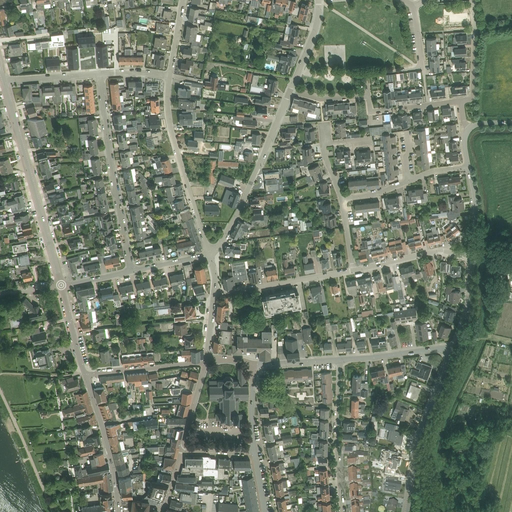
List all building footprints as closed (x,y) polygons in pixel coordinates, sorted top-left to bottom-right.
[(19,0),(21,9),(26,9),(26,12),(32,11),(31,4),(29,4),(28,0),(19,0)] [(36,0),(37,3),(37,5),(36,8),(45,10),(44,4),(43,0),(36,0)] [(288,11),(291,0),(290,0),(281,0),(279,15),(282,15),(282,11),(283,11),(284,6),(287,6),(286,7),(288,7),(287,9),(288,9),(287,11),(288,11)] [(302,3),(300,9),(298,6),(296,7),(294,7),(295,1),(291,0),(289,9),(307,14),(307,13),(309,5),(302,3)] [(161,12),(163,13),(162,17),(165,17),(170,18),(171,10),(164,9),(165,6),(159,5),(157,5),(157,6),(156,6),(155,10),(157,11),(161,12)] [(289,9),(288,13),(289,14),(291,15),(291,14),(297,16),(296,17),(305,20),(306,14),(307,14),(289,9)] [(188,20),(193,20),(197,21),(197,20),(197,19),(200,19),(201,18),(205,19),(205,16),(198,15),(198,14),(189,13),(188,20)] [(459,22),(466,21),(466,13),(454,14),(454,21),(459,21),(459,22)] [(248,15),(247,20),(247,21),(256,23),(257,17),(248,15)] [(156,31),(163,32),(168,33),(169,24),(158,22),(158,20),(158,18),(152,18),(150,30),(156,31)] [(285,33),(289,34),(298,36),(300,29),(297,28),(297,25),(292,24),(291,23),(290,27),(286,26),(285,33)] [(14,34),(13,29),(12,25),(3,26),(5,36),(14,34)] [(197,34),(198,27),(187,25),(186,32),(197,34)] [(455,37),(453,37),(454,43),(458,43),(464,43),(464,42),(467,42),(467,34),(464,35),(464,31),(455,32),(455,37)] [(192,45),(197,45),(198,41),(196,40),(197,34),(186,32),(185,39),(192,40),(191,44),(192,45)] [(50,47),(65,45),(63,33),(51,35),(52,41),(49,41),(49,40),(48,40),(49,40),(35,42),(36,49),(38,48),(42,48),(44,48),(48,47),(50,47)] [(300,36),(298,36),(289,34),(285,33),(283,40),(280,39),(279,44),(282,44),(293,46),(294,42),(297,43),(298,39),(299,39),(300,36)] [(167,39),(164,38),(164,37),(160,36),(160,37),(155,37),(154,46),(166,48),(167,39)] [(21,43),(19,44),(9,45),(9,48),(8,49),(9,56),(10,56),(22,54),(21,43)] [(182,55),(191,56),(191,52),(196,53),(196,52),(201,52),(202,52),(208,53),(208,48),(203,47),(200,46),(197,45),(192,45),(191,48),(188,47),(188,49),(183,48),(183,52),(182,52),(182,53),(183,53),(182,55)] [(452,56),(456,56),(456,57),(463,56),(463,55),(467,55),(466,48),(461,48),(458,48),(458,45),(452,46),(452,51),(451,51),(452,56)] [(152,58),(154,58),(153,65),(163,66),(164,58),(160,58),(161,54),(154,53),(152,53),(152,58)] [(271,60),(271,59),(282,62),(280,71),(287,72),(289,63),(294,65),(296,56),(288,53),(287,57),(281,55),(280,57),(273,55),(272,55),(268,54),(267,59),(271,60)] [(26,56),(22,56),(22,60),(23,63),(30,62),(29,55),(27,55),(26,56)] [(21,64),(20,61),(20,59),(16,60),(11,62),(14,72),(23,70),(21,64)] [(180,70),(184,71),(183,72),(188,73),(189,67),(193,67),(194,61),(186,59),(186,63),(181,62),(180,70)] [(456,70),(458,70),(463,70),(463,69),(466,69),(466,67),(467,67),(467,63),(466,63),(466,61),(459,62),(459,59),(450,59),(450,61),(453,61),(453,64),(455,64),(456,70)] [(225,89),(225,83),(217,82),(218,77),(217,77),(217,76),(216,75),(215,75),(214,74),(213,75),(212,75),(212,76),(211,76),(211,82),(207,81),(205,83),(205,87),(210,87),(210,88),(216,89),(216,88),(225,89)] [(278,80),(273,79),(269,79),(267,89),(266,89),(265,93),(266,94),(271,95),(272,91),(275,91),(276,85),(277,85),(278,80)] [(132,89),(135,89),(135,81),(128,81),(128,88),(125,89),(126,91),(127,94),(127,96),(129,96),(129,93),(129,92),(132,92),(132,89)] [(32,89),(39,88),(39,83),(25,84),(25,87),(23,88),(23,93),(32,93),(32,89)] [(76,99),(76,91),(75,86),(75,87),(72,87),(72,84),(66,85),(67,94),(70,93),(72,101),(76,100),(78,100),(78,99),(76,99)] [(146,84),(146,89),(146,91),(144,91),(144,95),(151,94),(151,95),(155,95),(155,91),(159,91),(159,88),(159,87),(159,84),(146,84)] [(54,102),(58,102),(57,88),(54,88),(54,85),(48,86),(49,95),(52,95),(54,102)] [(60,88),(57,88),(58,102),(63,101),(63,94),(67,94),(66,85),(60,85),(60,88)] [(461,86),(459,86),(460,95),(467,95),(466,85),(461,86)] [(45,95),(49,95),(48,86),(42,86),(43,89),(40,89),(39,88),(40,96),(40,101),(41,101),(42,101),(42,103),(45,103),(45,95)] [(438,89),(439,98),(446,97),(446,94),(449,94),(448,86),(445,86),(445,88),(438,89)] [(459,86),(452,87),(452,86),(448,86),(449,94),(453,93),(453,96),(460,95),(459,86)] [(177,95),(187,96),(187,95),(190,96),(191,89),(178,88),(178,94),(177,94),(177,95)] [(415,88),(411,89),(408,89),(410,102),(413,102),(416,102),(417,102),(416,92),(415,88)] [(419,92),(416,92),(417,102),(418,102),(420,101),(424,101),(422,88),(419,88),(419,92)] [(432,99),(439,98),(438,89),(431,90),(431,88),(428,89),(428,96),(432,96),(432,99)] [(408,89),(402,90),(403,103),(404,103),(407,103),(410,102),(408,89)] [(391,91),(391,90),(384,91),(385,99),(395,97),(394,91),(391,91)] [(402,90),(398,91),(394,91),(395,97),(396,106),(396,104),(399,104),(402,104),(402,103),(403,103),(402,90)] [(85,92),(85,96),(78,96),(78,99),(93,98),(93,91),(85,92)] [(40,96),(32,96),(32,93),(23,93),(23,99),(26,99),(27,103),(33,102),(40,101),(40,96)] [(254,102),(265,104),(265,103),(270,104),(271,97),(262,95),(262,98),(255,98),(253,98),(252,99),(252,101),(253,102),(254,102)] [(248,98),(235,96),(234,102),(247,104),(248,98)] [(298,112),(299,109),(301,100),(299,99),(300,98),(294,97),(290,111),(292,111),(298,112)] [(395,97),(385,99),(386,106),(392,106),(392,104),(396,104),(396,106),(395,97)] [(78,99),(78,100),(76,100),(77,106),(80,106),(80,102),(85,101),(86,105),(94,104),(93,98),(78,99)] [(178,106),(183,107),(192,108),(191,111),(195,112),(195,111),(200,112),(200,110),(202,110),(202,108),(196,107),(196,100),(193,99),(193,101),(178,99),(178,106)] [(299,109),(304,111),(303,114),(305,115),(309,101),(304,100),(304,101),(301,100),(299,109)] [(29,116),(34,115),(37,114),(35,108),(41,107),(41,102),(41,101),(40,101),(33,102),(34,105),(27,107),(29,116)] [(123,110),(123,107),(121,107),(120,101),(112,102),(113,109),(115,108),(115,111),(120,110),(123,110)] [(309,101),(305,115),(307,116),(308,112),(317,114),(319,108),(316,107),(317,104),(314,104),(315,103),(309,101)] [(342,113),(343,114),(348,114),(348,115),(354,114),(353,105),(350,105),(349,102),(350,102),(344,102),(344,103),(342,104),(342,113)] [(333,118),(335,117),(334,103),(328,103),(328,105),(326,105),(326,107),(323,108),(323,114),(333,114),(333,118)] [(335,117),(337,117),(337,114),(342,113),(342,104),(339,104),(339,103),(334,103),(335,117)] [(86,111),(87,112),(95,111),(94,104),(86,105),(86,109),(81,109),(81,114),(86,114),(85,111),(86,111)] [(159,111),(159,104),(151,105),(147,105),(147,109),(145,109),(145,111),(144,111),(144,114),(150,114),(156,114),(156,111),(159,111)] [(266,114),(266,112),(266,111),(267,110),(267,109),(266,108),(266,107),(257,106),(257,110),(255,109),(255,107),(252,106),(252,109),(251,109),(250,114),(256,115),(261,115),(261,113),(266,114)] [(443,113),(444,118),(449,117),(450,119),(455,118),(454,110),(451,110),(451,107),(443,108),(443,113)] [(428,111),(429,115),(429,119),(432,119),(433,121),(439,121),(438,113),(435,113),(434,110),(428,111)] [(202,119),(198,119),(198,120),(196,120),(195,112),(191,111),(188,111),(182,111),(182,113),(179,114),(180,124),(193,123),(193,127),(198,127),(203,126),(202,119)] [(413,113),(414,117),(415,124),(423,123),(423,122),(426,122),(426,118),(423,118),(422,111),(413,113)] [(393,117),(394,126),(394,125),(402,125),(402,127),(408,127),(408,126),(408,123),(411,123),(410,115),(407,115),(407,114),(407,113),(398,114),(398,115),(399,115),(399,116),(394,117),(393,117)] [(257,122),(256,122),(256,120),(252,120),(253,117),(244,116),(236,115),(236,116),(234,115),(233,119),(235,120),(235,123),(235,124),(236,124),(236,125),(237,125),(242,126),(256,128),(256,126),(257,125),(257,123),(257,122)] [(150,127),(155,126),(160,126),(160,119),(156,119),(156,116),(149,116),(149,117),(145,117),(146,127),(150,127)] [(42,118),(32,119),(27,119),(35,145),(47,142),(46,136),(41,137),(40,135),(47,133),(43,118),(42,118)] [(96,118),(95,118),(87,119),(88,122),(84,123),(85,126),(96,125),(96,118)] [(127,127),(127,130),(137,128),(137,125),(137,119),(132,120),(133,126),(127,127)] [(115,129),(120,128),(123,128),(126,127),(126,124),(125,121),(114,122),(115,129)] [(447,125),(448,135),(456,134),(455,128),(456,128),(456,124),(447,125)] [(89,133),(95,133),(97,132),(96,125),(85,126),(85,130),(89,129),(89,133)] [(305,126),(305,131),(306,139),(315,138),(315,133),(314,133),(314,132),(315,132),(315,129),(312,129),(312,126),(305,126)] [(369,127),(370,131),(370,135),(381,134),(380,126),(369,127)] [(291,135),(296,134),(296,127),(288,128),(289,131),(282,132),(283,139),(291,139),(291,135)] [(337,129),(338,136),(346,135),(346,138),(361,137),(360,133),(350,134),(349,132),(346,132),(346,128),(337,129)] [(146,141),(147,142),(148,147),(154,145),(154,144),(159,143),(159,141),(159,140),(163,139),(161,130),(156,131),(154,131),(154,132),(151,132),(151,130),(146,131),(147,135),(145,136),(146,141)] [(194,148),(193,150),(199,151),(200,140),(203,140),(203,132),(200,132),(195,131),(194,139),(195,139),(195,140),(188,140),(187,147),(194,148)] [(125,132),(123,132),(118,133),(118,140),(126,139),(129,138),(129,136),(126,136),(125,132)] [(242,140),(242,141),(241,145),(247,145),(248,145),(252,146),(252,144),(259,145),(261,134),(256,133),(252,133),(252,136),(249,136),(249,138),(246,137),(244,137),(244,141),(242,140)] [(441,138),(435,138),(435,141),(437,141),(437,143),(445,142),(446,142),(447,145),(449,145),(450,149),(458,148),(457,140),(450,141),(450,137),(445,138),(444,137),(441,138)] [(127,146),(126,139),(118,140),(119,147),(127,146)] [(89,146),(90,153),(98,152),(97,144),(89,146)] [(252,152),(249,151),(250,148),(251,148),(252,146),(248,145),(247,145),(241,145),(236,144),(235,144),(234,150),(241,151),(240,154),(244,154),(244,159),(245,159),(246,160),(247,159),(252,159),(252,152)] [(312,147),(307,147),(303,148),(303,144),(299,145),(297,145),(297,148),(300,148),(300,150),(303,150),(303,154),(315,153),(315,151),(312,151),(312,150),(313,150),(312,150),(312,147)] [(128,150),(125,151),(120,151),(121,158),(129,157),(132,157),(132,156),(133,156),(132,153),(131,153),(131,150),(137,150),(136,149),(137,149),(137,147),(130,148),(130,150),(128,150)] [(285,159),(285,154),(284,149),(276,150),(277,160),(285,159)] [(338,156),(335,157),(336,164),(341,164),(340,160),(345,159),(344,151),(344,149),(340,149),(341,151),(337,151),(338,156)] [(364,151),(365,161),(370,160),(371,167),(372,167),(375,166),(375,164),(374,157),(371,158),(370,149),(368,150),(368,151),(364,152),(364,151)] [(39,159),(39,160),(47,158),(48,158),(47,156),(56,156),(56,155),(58,155),(58,151),(55,152),(55,150),(46,151),(37,153),(38,157),(38,159),(39,159)] [(354,162),(354,160),(354,154),(351,155),(350,150),(344,151),(345,159),(345,162),(350,162),(350,163),(352,162),(352,165),(355,165),(354,162)] [(355,165),(360,164),(359,162),(365,161),(364,151),(363,151),(364,152),(360,152),(359,151),(357,151),(357,156),(357,159),(354,160),(354,162),(355,165)] [(304,161),(308,161),(313,161),(313,158),(313,157),(313,156),(315,156),(315,153),(303,154),(303,159),(301,159),(301,161),(298,161),(298,166),(300,166),(304,166),(304,161)] [(458,155),(452,156),(452,153),(446,153),(447,159),(450,159),(451,162),(459,162),(458,155)] [(168,158),(164,159),(162,160),(160,156),(154,158),(155,162),(157,167),(170,164),(168,158)] [(91,158),(90,159),(88,159),(89,166),(90,166),(92,166),(92,165),(100,164),(99,157),(91,159),(91,158)] [(130,164),(129,157),(121,158),(122,165),(130,164)] [(0,168),(2,174),(7,172),(12,171),(9,158),(4,160),(0,160),(0,168)] [(55,160),(48,162),(47,158),(39,160),(41,168),(56,164),(55,160)] [(208,182),(214,183),(216,160),(210,159),(208,182)] [(44,177),(48,176),(52,175),(51,171),(51,170),(54,169),(60,167),(59,163),(56,164),(41,168),(44,177)] [(99,174),(99,172),(101,171),(100,164),(92,165),(92,166),(90,166),(91,169),(92,169),(93,173),(94,173),(94,175),(99,174)] [(156,174),(161,173),(172,169),(170,164),(157,167),(155,168),(156,174)] [(318,165),(314,166),(309,168),(308,165),(307,166),(304,166),(300,166),(301,166),(303,172),(305,171),(305,170),(306,170),(307,171),(306,172),(307,175),(308,175),(311,174),(321,170),(318,165)] [(283,168),(283,176),(295,174),(294,167),(283,168)] [(123,170),(125,176),(132,175),(136,174),(134,168),(123,170)] [(316,179),(319,178),(323,176),(321,170),(311,174),(313,180),(308,182),(309,186),(317,183),(316,179)] [(265,183),(266,190),(279,188),(278,181),(277,182),(276,178),(280,177),(279,172),(279,171),(275,172),(264,173),(265,179),(266,179),(267,183),(265,183)] [(221,174),(218,181),(232,186),(235,179),(230,177),(221,174)] [(155,177),(155,181),(164,180),(164,184),(165,184),(175,182),(174,175),(168,176),(168,175),(155,177)] [(439,178),(439,183),(440,184),(449,183),(450,183),(449,176),(439,178)] [(452,176),(449,176),(450,183),(449,183),(450,186),(458,184),(458,183),(461,182),(460,176),(452,177),(452,176)] [(92,186),(96,186),(104,184),(103,178),(98,179),(95,179),(95,183),(93,184),(91,184),(92,186)] [(13,180),(10,181),(10,182),(8,182),(6,183),(5,182),(2,182),(3,189),(6,188),(11,187),(12,189),(14,188),(19,187),(17,179),(13,180)] [(48,191),(52,190),(55,189),(54,185),(58,184),(57,183),(57,181),(49,183),(50,184),(46,185),(48,191)] [(320,188),(320,195),(330,194),(329,188),(327,188),(327,182),(320,183),(321,188),(320,188)] [(181,183),(168,187),(169,191),(166,192),(168,199),(175,198),(174,195),(183,192),(181,183)] [(105,190),(104,184),(96,186),(97,189),(93,190),(94,193),(97,192),(105,190)] [(423,188),(416,189),(417,198),(421,198),(421,201),(428,200),(427,194),(424,194),(423,188)] [(409,190),(410,195),(410,196),(406,196),(407,203),(418,202),(417,198),(416,189),(409,190)] [(106,197),(105,190),(97,192),(98,195),(95,196),(95,199),(98,198),(106,197)] [(57,193),(56,193),(56,194),(49,196),(51,202),(58,200),(66,198),(64,191),(57,193)] [(232,191),(230,196),(225,195),(222,202),(236,207),(240,194),(232,191)] [(15,198),(7,200),(8,204),(24,199),(23,194),(15,196),(15,198)] [(134,201),(134,203),(140,202),(138,194),(136,194),(128,195),(129,202),(134,201)] [(251,205),(256,205),(259,204),(259,201),(262,201),(262,200),(267,199),(267,203),(274,203),(273,194),(267,194),(267,195),(254,196),(254,198),(250,198),(251,201),(250,202),(250,204),(251,204),(251,205)] [(404,206),(403,200),(402,195),(396,196),(396,197),(392,198),(394,210),(397,209),(398,209),(398,208),(399,208),(399,207),(400,206),(404,206)] [(447,213),(455,212),(460,212),(460,210),(464,209),(464,204),(463,205),(462,198),(457,199),(456,195),(449,196),(450,203),(452,203),(453,210),(447,211),(447,213)] [(179,198),(170,200),(171,203),(174,203),(176,208),(181,207),(188,205),(184,206),(183,202),(185,201),(183,196),(179,198)] [(382,197),(383,202),(383,208),(387,208),(387,209),(390,209),(390,210),(394,210),(392,198),(388,198),(388,197),(382,197)] [(331,203),(326,203),(325,199),(316,200),(317,204),(318,203),(319,209),(322,208),(322,211),(332,210),(331,203)] [(135,206),(130,207),(132,213),(139,212),(139,211),(143,211),(142,205),(140,205),(140,202),(134,203),(135,206)] [(57,206),(58,210),(59,213),(70,210),(68,203),(67,203),(57,206)] [(90,208),(89,203),(86,203),(88,210),(91,209),(92,213),(98,211),(97,208),(94,209),(93,207),(90,208)] [(205,205),(205,213),(210,213),(210,214),(211,214),(211,213),(218,213),(218,205),(205,205)] [(185,219),(192,217),(189,209),(180,212),(176,214),(177,218),(174,219),(175,222),(185,219)] [(61,221),(64,220),(71,219),(73,218),(72,214),(71,210),(70,210),(59,213),(61,221)] [(140,218),(144,217),(143,211),(139,211),(139,212),(132,213),(133,219),(140,218)] [(10,223),(16,222),(22,220),(29,218),(29,216),(30,216),(29,213),(28,213),(23,214),(20,215),(20,216),(15,217),(14,214),(13,212),(8,213),(10,223)] [(447,213),(448,217),(448,219),(450,221),(456,217),(455,212),(447,213)] [(97,219),(101,218),(102,224),(111,222),(111,220),(112,220),(111,216),(107,217),(106,213),(96,215),(97,219)] [(332,213),(327,214),(323,214),(323,220),(326,220),(327,226),(336,225),(335,216),(332,217),(332,213)] [(252,224),(268,223),(267,214),(251,215),(252,224)] [(134,226),(142,224),(141,221),(144,220),(144,217),(140,218),(133,219),(134,226)] [(186,221),(188,226),(188,227),(194,225),(192,217),(185,219),(186,221)] [(63,231),(64,235),(65,235),(65,236),(65,235),(69,235),(69,234),(73,233),(73,230),(78,229),(77,224),(84,222),(83,218),(81,219),(80,219),(76,220),(74,220),(75,221),(70,222),(71,225),(68,225),(68,226),(63,227),(64,231),(63,231)] [(300,219),(302,230),(307,229),(306,226),(312,226),(312,221),(305,222),(305,219),(300,219)] [(252,225),(244,221),(244,222),(238,220),(235,226),(241,229),(244,230),(246,231),(247,229),(249,229),(252,225)] [(398,228),(401,227),(400,220),(390,221),(391,223),(391,226),(397,224),(398,228)] [(30,222),(23,223),(17,225),(18,225),(19,231),(23,230),(23,229),(31,228),(30,222)] [(102,224),(103,229),(99,230),(100,234),(110,232),(109,228),(113,227),(112,223),(111,223),(111,222),(102,224)] [(461,231),(458,227),(456,224),(454,226),(452,223),(450,224),(451,228),(456,234),(461,231)] [(135,232),(143,230),(142,227),(145,226),(145,224),(142,224),(134,226),(135,232)] [(450,224),(444,229),(449,236),(447,237),(449,240),(456,234),(451,228),(450,224)] [(198,236),(194,225),(188,227),(186,227),(181,229),(183,235),(188,233),(190,239),(198,236)] [(230,236),(237,239),(239,233),(242,235),(244,230),(241,229),(235,226),(230,236)] [(432,230),(434,236),(436,243),(444,241),(443,236),(443,235),(440,236),(440,234),(438,235),(435,226),(431,227),(432,231),(432,230)] [(23,230),(19,231),(17,231),(18,236),(19,241),(24,240),(24,238),(29,237),(29,236),(33,235),(31,228),(23,229),(23,230)] [(143,230),(135,232),(136,238),(146,236),(145,230),(143,230)] [(428,239),(425,240),(425,242),(429,242),(429,245),(436,243),(434,236),(432,230),(432,231),(426,232),(427,236),(428,239)] [(113,234),(109,235),(109,234),(106,235),(107,240),(106,240),(107,245),(106,245),(106,246),(109,245),(115,244),(115,242),(116,241),(115,239),(114,238),(113,234)] [(420,234),(417,235),(414,236),(415,240),(417,248),(423,246),(421,238),(420,234)] [(194,250),(202,247),(198,236),(190,239),(191,239),(186,241),(177,243),(179,251),(184,250),(184,249),(191,248),(193,247),(194,250)] [(70,249),(73,248),(74,248),(74,249),(78,248),(78,247),(77,242),(81,241),(80,238),(73,239),(73,241),(69,242),(70,249)] [(395,240),(398,252),(404,251),(401,239),(395,240)] [(385,240),(376,243),(377,248),(379,256),(388,254),(386,247),(385,247),(385,245),(386,245),(385,240)] [(391,252),(392,253),(398,252),(395,240),(389,242),(390,246),(387,246),(388,252),(391,252)] [(417,248),(415,240),(409,241),(409,243),(406,244),(407,247),(410,246),(410,249),(417,248)] [(27,250),(26,242),(12,245),(14,252),(27,250)] [(224,254),(229,255),(233,255),(234,252),(240,253),(240,248),(245,248),(246,243),(233,242),(233,246),(225,245),(224,254)] [(112,257),(114,265),(121,264),(119,255),(115,256),(113,249),(117,248),(116,244),(115,244),(109,245),(110,249),(111,257),(112,257)] [(361,247),(362,251),(359,252),(361,261),(368,259),(366,250),(368,249),(368,246),(361,247)] [(162,255),(161,250),(160,247),(153,248),(155,256),(162,255)] [(321,259),(323,267),(327,266),(327,267),(330,266),(329,258),(328,255),(330,254),(328,247),(322,249),(323,253),(324,259),(321,259)] [(147,258),(155,256),(153,248),(146,250),(147,258)] [(140,257),(140,260),(147,258),(146,250),(138,251),(140,257)] [(334,259),(335,259),(336,264),(339,264),(339,265),(341,264),(341,263),(342,263),(340,251),(332,252),(334,259)] [(26,265),(26,263),(29,262),(28,254),(13,256),(14,265),(18,264),(18,266),(19,266),(26,265)] [(295,273),(295,268),(294,265),(289,267),(286,254),(283,254),(284,258),(283,258),(285,270),(286,275),(295,273)] [(67,258),(70,269),(72,275),(78,273),(78,272),(83,272),(81,267),(77,268),(75,263),(82,261),(80,255),(67,258)] [(315,270),(314,265),(314,261),(309,262),(307,255),(303,255),(306,272),(315,270)] [(111,257),(104,258),(106,267),(114,265),(112,257),(111,257)] [(101,268),(100,263),(99,258),(97,259),(97,258),(91,260),(92,263),(93,270),(101,268)] [(277,276),(276,271),(275,267),(274,268),(274,267),(273,267),(273,268),(272,268),(271,264),(267,265),(266,259),(260,260),(259,261),(260,265),(261,269),(265,269),(267,278),(277,276)] [(424,262),(425,265),(426,270),(422,271),(424,280),(429,279),(427,273),(434,271),(433,268),(434,267),(432,260),(433,260),(433,259),(423,262),(424,262)] [(85,271),(93,270),(92,263),(91,260),(90,260),(82,262),(82,264),(80,265),(81,267),(83,272),(85,271)] [(229,276),(227,277),(222,277),(223,287),(225,288),(235,286),(234,280),(248,278),(244,260),(231,262),(232,271),(228,272),(229,276)] [(446,271),(452,271),(452,274),(452,275),(453,276),(454,276),(455,276),(456,275),(457,274),(460,274),(460,273),(461,273),(461,270),(460,270),(461,265),(456,265),(456,264),(446,263),(446,262),(441,262),(441,271),(446,271)] [(190,263),(183,265),(186,278),(190,277),(189,270),(192,270),(192,268),(190,263)] [(22,273),(23,275),(24,280),(24,279),(33,277),(33,274),(32,274),(31,270),(30,270),(28,271),(27,265),(26,265),(19,266),(18,266),(15,267),(15,268),(17,275),(22,273)] [(415,269),(414,270),(413,265),(407,266),(409,276),(412,275),(413,279),(421,277),(419,270),(416,271),(415,269)] [(194,272),(194,274),(194,276),(190,277),(186,278),(187,283),(206,279),(203,266),(195,268),(195,272),(194,272)] [(401,272),(402,277),(403,280),(403,281),(410,280),(409,276),(407,266),(401,268),(402,272),(401,272)] [(249,271),(250,276),(251,281),(258,279),(257,275),(258,275),(257,270),(257,267),(249,269),(249,271)] [(385,277),(387,286),(391,285),(390,281),(393,280),(392,276),(391,271),(384,272),(385,277)] [(185,281),(184,278),(183,273),(176,275),(178,284),(179,285),(181,285),(181,283),(185,282),(184,281),(185,281)] [(374,275),(375,280),(376,282),(377,282),(380,292),(387,290),(385,286),(384,286),(380,273),(374,275)] [(178,284),(176,275),(170,276),(172,288),(179,287),(178,284)] [(373,283),(372,281),(371,276),(365,277),(367,285),(369,284),(370,292),(373,291),(372,283),(373,283)] [(168,285),(167,282),(166,277),(159,278),(161,287),(168,286),(167,285),(168,285)] [(365,277),(358,279),(356,279),(357,286),(358,286),(357,285),(359,284),(360,286),(361,290),(366,289),(365,285),(367,285),(365,277)] [(153,280),(154,285),(155,288),(155,289),(161,287),(159,278),(153,280)] [(357,287),(357,286),(356,279),(347,281),(349,294),(356,292),(355,287),(357,287)] [(149,281),(143,282),(144,290),(151,288),(150,285),(149,281)] [(136,283),(137,288),(138,291),(144,290),(143,282),(136,283)] [(331,284),(331,289),(332,291),(341,290),(340,286),(338,287),(337,283),(331,284)] [(132,284),(126,286),(127,293),(128,295),(128,297),(131,297),(130,293),(134,292),(132,284)] [(205,293),(203,284),(194,286),(197,300),(199,299),(198,294),(205,293)] [(94,286),(87,287),(89,295),(89,298),(93,298),(93,295),(95,294),(94,286)] [(107,300),(108,299),(108,296),(113,295),(112,291),(111,286),(100,288),(101,291),(98,292),(100,302),(107,300)] [(120,292),(121,295),(127,293),(126,286),(119,287),(120,292)] [(322,293),(321,286),(312,287),(313,295),(316,294),(318,300),(323,299),(322,293)] [(86,296),(89,295),(87,287),(76,290),(77,296),(86,294),(86,296)] [(450,301),(454,301),(459,301),(459,295),(460,295),(461,291),(454,291),(454,288),(454,287),(446,287),(446,293),(450,293),(450,301)] [(273,309),(290,306),(292,305),(292,308),(301,306),(298,292),(298,291),(294,292),(294,290),(290,290),(290,292),(285,293),(284,291),(280,292),(280,294),(275,295),(275,293),(274,293),(275,293),(275,295),(266,297),(266,299),(262,300),(262,298),(262,299),(263,305),(262,305),(261,305),(265,317),(274,315),(273,309)] [(87,300),(87,299),(89,298),(89,295),(86,296),(86,294),(77,296),(78,303),(79,303),(79,302),(87,300)] [(225,308),(229,308),(228,303),(227,297),(224,297),(225,303),(218,304),(216,315),(225,316),(225,308)] [(35,317),(37,317),(41,316),(41,315),(42,314),(42,313),(43,313),(42,312),(42,311),(41,311),(40,311),(40,308),(39,308),(39,307),(38,307),(38,308),(37,308),(36,308),(35,306),(33,307),(25,298),(20,304),(23,307),(24,308),(23,310),(24,311),(22,311),(23,315),(29,314),(30,319),(31,319),(32,320),(33,320),(34,320),(34,319),(35,318),(35,317)] [(80,309),(83,308),(83,309),(89,308),(89,307),(87,300),(79,302),(79,303),(80,309)] [(186,320),(185,316),(191,316),(196,315),(195,306),(191,306),(191,304),(184,304),(184,309),(182,309),(183,312),(185,312),(185,316),(174,317),(174,321),(186,320)] [(451,306),(444,304),(442,310),(445,311),(445,312),(444,313),(442,316),(443,318),(445,318),(446,318),(453,320),(456,312),(450,310),(451,306)] [(83,312),(81,312),(82,321),(89,320),(89,322),(96,321),(96,317),(94,316),(92,317),(91,311),(91,310),(90,311),(83,312)] [(216,315),(216,319),(218,319),(218,326),(223,326),(245,328),(245,322),(233,321),(232,324),(228,323),(228,320),(224,320),(225,316),(216,315)] [(115,318),(117,326),(125,325),(123,317),(115,318)] [(82,321),(83,329),(94,328),(93,325),(97,324),(96,321),(89,322),(89,320),(82,321)] [(416,324),(417,329),(427,328),(427,322),(428,322),(427,320),(424,320),(425,322),(416,324)] [(357,338),(357,343),(358,348),(366,347),(365,342),(365,340),(367,340),(366,337),(365,332),(360,333),(361,334),(358,334),(357,331),(355,331),(354,321),(351,322),(352,329),(354,338),(357,338)] [(177,328),(174,329),(175,333),(181,333),(186,332),(185,328),(187,328),(186,328),(186,326),(186,323),(181,323),(176,324),(177,328)] [(451,328),(446,326),(442,325),(440,329),(439,334),(447,337),(449,331),(451,328)] [(45,331),(40,332),(38,332),(37,327),(26,330),(27,334),(31,333),(32,335),(30,335),(32,342),(33,342),(33,343),(47,340),(45,331)] [(310,327),(303,329),(304,337),(306,337),(307,342),(313,341),(310,327)] [(96,329),(96,332),(92,333),(93,340),(98,339),(106,338),(105,328),(96,329)] [(230,329),(226,328),(221,328),(220,333),(219,332),(218,335),(220,336),(219,341),(221,341),(229,341),(229,342),(233,342),(233,340),(231,340),(232,331),(234,331),(234,329),(230,329)] [(233,344),(232,354),(242,354),(242,353),(246,353),(246,350),(246,351),(247,351),(247,350),(250,350),(250,351),(251,351),(251,350),(254,350),(254,351),(255,351),(255,350),(259,351),(259,353),(259,356),(259,359),(263,359),(266,359),(267,359),(270,359),(270,356),(271,356),(270,356),(270,353),(271,353),(270,353),(270,351),(271,351),(271,338),(271,336),(271,330),(261,330),(261,336),(261,338),(259,338),(255,338),(251,338),(247,338),(247,337),(247,329),(241,328),(240,335),(237,335),(237,345),(233,344)] [(389,336),(390,340),(391,344),(397,343),(395,334),(392,335),(391,330),(387,331),(389,336)] [(285,340),(286,353),(287,359),(299,358),(299,351),(298,351),(297,339),(303,338),(302,333),(302,331),(292,332),(292,331),(288,331),(288,333),(291,332),(291,339),(285,340)] [(371,336),(372,342),(372,347),(379,346),(378,339),(378,335),(378,334),(378,331),(373,331),(374,336),(371,336)] [(185,346),(190,346),(195,346),(194,336),(192,336),(191,332),(186,333),(184,333),(185,336),(184,336),(184,339),(183,340),(183,343),(184,344),(185,344),(185,346)] [(387,345),(386,340),(386,337),(385,333),(378,334),(378,335),(378,339),(379,346),(387,345)] [(338,350),(346,349),(345,342),(341,342),(341,336),(337,336),(338,350)] [(325,348),(325,349),(325,351),(333,350),(332,342),(331,338),(328,339),(328,342),(324,343),(320,343),(321,349),(324,348),(325,348)] [(213,350),(221,350),(221,341),(219,341),(214,340),(213,350)] [(345,342),(346,349),(346,350),(346,349),(353,349),(352,340),(345,340),(345,342)] [(53,353),(52,349),(49,350),(49,349),(41,351),(41,350),(37,350),(37,352),(35,352),(37,358),(38,357),(39,361),(40,367),(52,364),(50,354),(53,353)] [(114,359),(114,356),(111,356),(111,352),(110,352),(109,349),(104,350),(104,349),(103,349),(101,349),(100,350),(102,357),(101,358),(101,360),(102,360),(102,361),(114,359)] [(181,349),(181,351),(181,356),(187,356),(188,360),(191,360),(191,349),(181,349)] [(194,349),(191,349),(191,360),(200,360),(199,349),(194,349)] [(418,376),(423,378),(427,379),(432,367),(423,363),(422,364),(418,362),(416,367),(419,368),(421,368),(419,372),(417,371),(417,370),(412,369),(410,373),(418,376)] [(403,373),(406,373),(405,367),(402,367),(401,365),(395,366),(396,374),(397,378),(404,376),(403,373)] [(388,368),(389,372),(391,379),(394,379),(393,375),(396,374),(395,366),(388,368)] [(246,382),(246,376),(244,376),(244,372),(245,372),(244,372),(244,367),(238,367),(238,372),(238,380),(235,380),(235,379),(234,379),(231,376),(230,376),(226,376),(225,376),(226,377),(223,380),(222,379),(222,380),(218,380),(214,380),(213,380),(209,380),(209,385),(208,385),(209,385),(209,388),(209,389),(209,391),(209,392),(209,395),(208,395),(208,396),(209,395),(209,400),(214,400),(218,400),(220,400),(220,404),(219,404),(220,404),(220,408),(219,408),(219,409),(220,409),(220,413),(216,413),(216,419),(224,418),(225,421),(233,421),(233,419),(242,418),(242,412),(238,413),(238,409),(238,408),(238,404),(238,403),(238,404),(237,400),(243,399),(244,399),(248,399),(248,395),(249,395),(249,394),(248,394),(248,391),(248,388),(248,385),(249,385),(249,384),(248,384),(248,382),(246,382)] [(374,371),(375,371),(371,372),(374,383),(377,383),(376,379),(379,378),(377,370),(378,370),(377,369),(375,370),(374,371)] [(384,369),(378,370),(377,370),(379,378),(383,377),(384,383),(385,383),(385,384),(387,383),(389,383),(390,383),(388,375),(386,376),(384,369)] [(186,377),(197,380),(199,373),(191,371),(190,373),(182,371),(181,376),(186,378),(186,377)] [(134,374),(127,374),(128,384),(132,384),(132,390),(135,390),(135,386),(135,384),(134,374)] [(361,382),(361,381),(361,376),(354,375),(353,384),(361,384),(361,382)] [(67,391),(75,388),(80,387),(77,378),(74,380),(73,377),(62,380),(63,383),(64,383),(67,391)] [(185,386),(192,388),(194,389),(197,380),(186,377),(186,378),(186,379),(180,377),(179,381),(181,382),(180,385),(184,387),(185,386)] [(412,381),(408,392),(407,396),(410,397),(416,399),(420,389),(416,387),(417,383),(412,381)] [(360,395),(368,395),(368,389),(368,383),(361,382),(361,384),(353,384),(353,392),(361,392),(360,395)] [(191,396),(192,388),(185,386),(184,387),(174,388),(172,388),(173,394),(182,393),(181,396),(182,396),(191,396)] [(97,402),(102,401),(106,400),(104,392),(103,387),(94,388),(97,402)] [(87,391),(75,395),(78,403),(74,404),(75,405),(73,405),(73,406),(82,404),(82,403),(90,401),(87,391)] [(264,402),(264,407),(268,407),(274,406),(273,398),(272,398),(271,394),(259,395),(259,402),(264,402)] [(359,399),(357,399),(352,399),(352,407),(365,408),(365,404),(359,403),(359,399)] [(396,417),(397,416),(399,417),(404,419),(406,414),(407,415),(410,409),(401,406),(403,402),(398,400),(394,411),(391,417),(395,418),(396,417)] [(84,410),(85,413),(93,411),(90,401),(82,403),(82,404),(73,406),(62,410),(64,416),(67,415),(67,416),(84,410)] [(110,417),(110,419),(111,419),(111,420),(113,420),(116,419),(115,414),(117,413),(117,407),(119,407),(118,401),(116,401),(103,403),(99,405),(104,419),(104,418),(110,417)] [(181,404),(179,412),(178,411),(177,414),(178,415),(187,415),(190,404),(181,404)] [(358,415),(358,411),(361,411),(361,413),(365,413),(365,408),(352,407),(352,415),(358,415)] [(97,422),(94,413),(81,417),(78,418),(78,417),(77,417),(78,423),(84,422),(85,420),(88,419),(90,424),(90,425),(90,424),(97,422)] [(133,421),(133,426),(133,429),(139,428),(139,424),(143,424),(144,428),(151,427),(151,428),(158,427),(157,418),(153,418),(151,419),(133,421)] [(184,426),(186,418),(181,418),(167,418),(167,426),(167,427),(175,427),(175,426),(184,426)] [(328,421),(323,421),(318,420),(318,418),(312,418),(312,422),(314,422),(314,424),(320,424),(320,428),(328,428),(328,421)] [(344,429),(355,430),(355,422),(344,421),(344,429)] [(264,427),(265,432),(274,430),(274,426),(277,426),(277,422),(269,423),(264,424),(264,425),(263,425),(264,425),(264,426),(264,427)] [(387,440),(397,442),(402,443),(404,432),(395,430),(397,424),(386,422),(385,428),(390,429),(387,440)] [(87,433),(87,432),(92,431),(90,424),(90,425),(90,424),(77,427),(79,434),(75,435),(76,439),(82,438),(88,437),(87,433)] [(114,425),(106,426),(109,436),(116,434),(121,433),(120,427),(121,427),(120,424),(114,425)] [(181,437),(184,426),(175,426),(175,427),(169,427),(168,432),(172,431),(171,436),(171,437),(181,437)] [(318,435),(323,436),(328,436),(328,428),(320,428),(319,432),(317,432),(317,433),(312,433),(311,438),(317,438),(318,435)] [(274,430),(265,432),(266,437),(265,437),(266,437),(266,438),(266,439),(271,439),(279,437),(278,433),(275,434),(274,430)] [(116,434),(109,436),(111,443),(118,441),(117,436),(120,436),(120,438),(123,438),(123,434),(123,433),(121,434),(121,433),(116,434)] [(349,440),(351,440),(351,441),(358,442),(358,437),(353,436),(353,434),(344,433),(344,440),(349,440)] [(99,434),(94,435),(88,437),(82,438),(84,445),(101,442),(101,441),(99,442),(98,435),(99,435),(99,434)] [(173,446),(179,446),(181,437),(171,437),(171,444),(173,444),(173,445),(173,446)] [(267,446),(269,452),(280,450),(279,445),(284,444),(283,442),(292,441),(292,438),(282,440),(276,441),(276,443),(270,445),(267,446)] [(320,448),(327,448),(327,441),(322,441),(320,441),(317,441),(317,439),(309,438),(309,443),(316,443),(316,448),(320,448)] [(123,441),(118,441),(111,443),(113,452),(121,449),(125,449),(123,441)] [(93,445),(88,446),(79,448),(80,455),(88,454),(88,455),(93,454),(99,453),(99,452),(98,448),(94,448),(93,445)] [(173,446),(173,445),(167,445),(164,445),(162,446),(145,447),(145,451),(154,450),(159,450),(159,454),(165,454),(165,455),(176,456),(179,446),(173,446)] [(360,457),(361,457),(363,457),(367,457),(367,453),(361,453),(352,453),(352,447),(347,447),(347,448),(343,448),(343,454),(349,454),(349,457),(357,457),(360,457)] [(125,449),(121,449),(113,452),(114,457),(123,455),(128,454),(127,451),(128,451),(127,448),(125,449)] [(319,454),(322,455),(327,455),(327,448),(320,448),(316,448),(315,457),(316,456),(319,457),(319,454)] [(284,457),(284,456),(283,450),(280,450),(269,452),(270,460),(272,459),(273,459),(278,458),(277,458),(284,457)] [(387,463),(386,465),(396,467),(397,462),(396,462),(396,461),(400,461),(400,457),(398,457),(398,456),(397,456),(389,455),(390,451),(383,450),(380,461),(387,463)] [(99,452),(99,453),(93,454),(94,457),(90,458),(91,464),(91,465),(105,461),(103,451),(99,452)] [(125,461),(123,456),(123,455),(114,457),(116,463),(125,461)] [(153,462),(164,461),(163,466),(162,466),(161,469),(172,471),(173,468),(176,457),(171,457),(164,456),(159,456),(159,457),(156,457),(153,457),(153,462)] [(215,467),(215,463),(216,458),(210,457),(210,458),(209,458),(209,457),(209,456),(206,456),(203,456),(202,456),(201,456),(201,457),(200,457),(199,457),(197,456),(193,456),(193,457),(185,457),(185,466),(182,466),(180,474),(186,474),(190,474),(190,473),(190,471),(191,471),(195,471),(195,474),(199,474),(204,474),(214,474),(214,476),(215,478),(217,478),(218,472),(218,469),(218,467),(215,467)] [(290,458),(291,461),(291,462),(294,461),(295,467),(299,465),(300,457),(290,458)] [(347,466),(352,465),(355,465),(355,462),(356,462),(356,459),(357,459),(357,457),(349,457),(348,457),(349,460),(346,460),(347,466)] [(219,458),(218,463),(218,467),(218,469),(218,472),(217,478),(228,478),(229,474),(223,473),(224,467),(229,467),(230,462),(230,459),(219,458)] [(110,471),(110,470),(108,461),(105,461),(91,465),(91,464),(86,465),(87,468),(89,476),(102,473),(110,472),(110,471)] [(272,471),(280,470),(283,469),(284,469),(283,465),(282,465),(282,462),(271,464),(272,471)] [(76,478),(78,477),(78,478),(89,476),(87,468),(81,469),(81,465),(76,465),(73,466),(74,467),(75,474),(76,478)] [(145,472),(144,465),(141,465),(138,465),(138,469),(133,469),(133,473),(145,472)] [(119,474),(124,473),(128,473),(129,470),(129,466),(126,467),(117,469),(119,474)] [(159,482),(168,483),(169,481),(172,471),(161,469),(160,473),(162,473),(159,482)] [(280,470),(272,471),(273,478),(285,476),(285,473),(281,473),(282,472),(283,472),(283,469),(280,470)] [(110,472),(102,473),(103,479),(103,482),(103,485),(104,490),(113,490),(111,471),(110,472)] [(79,485),(101,482),(103,482),(103,479),(102,473),(89,476),(78,478),(79,485)] [(143,487),(143,485),(143,481),(142,481),(143,474),(143,473),(133,473),(131,476),(119,477),(120,489),(132,488),(138,487),(143,487)] [(242,485),(254,483),(253,477),(241,479),(242,485)] [(384,489),(399,492),(400,484),(392,483),(392,479),(386,478),(384,489)] [(287,479),(279,481),(274,482),(275,485),(274,486),(274,487),(275,488),(283,487),(285,486),(288,486),(287,479)] [(147,511),(148,509),(149,502),(159,503),(160,499),(163,500),(169,483),(168,483),(159,482),(152,481),(148,492),(147,495),(140,501),(132,500),(131,511),(147,511)] [(180,484),(175,483),(174,489),(178,489),(197,492),(198,486),(180,484)] [(254,483),(242,485),(244,491),(255,489),(254,483)] [(284,491),(283,487),(275,488),(276,495),(288,493),(288,490),(284,491)] [(133,494),(132,488),(120,489),(121,489),(122,496),(123,498),(132,497),(132,494),(133,494)] [(255,489),(244,491),(245,497),(256,495),(255,489)] [(181,493),(180,497),(180,501),(196,503),(197,492),(191,492),(191,494),(181,493)] [(100,504),(98,504),(98,505),(109,503),(109,504),(112,503),(111,493),(100,494),(101,503),(99,503),(100,504)] [(257,502),(256,495),(245,497),(246,504),(257,502)] [(286,501),(289,500),(289,498),(277,500),(278,506),(286,504),(286,501)] [(181,509),(182,504),(183,502),(171,499),(169,506),(181,509)] [(224,511),(225,503),(219,502),(217,511),(224,511)] [(258,508),(257,502),(246,504),(247,510),(258,508)] [(388,502),(386,511),(394,511),(395,508),(396,508),(397,504),(392,503),(388,502)] [(110,511),(109,504),(109,503),(98,505),(98,511),(100,511),(102,511),(110,511)]
